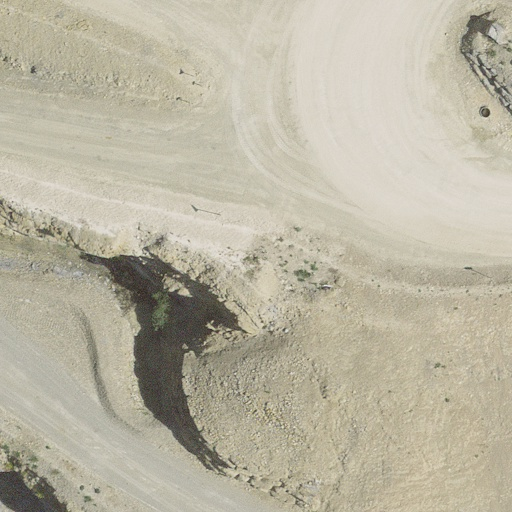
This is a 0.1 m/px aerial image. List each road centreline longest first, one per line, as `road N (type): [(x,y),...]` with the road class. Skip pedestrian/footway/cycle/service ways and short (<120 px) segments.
road 1 (track): [(511,239),(393,212),(327,144),(318,36),(344,0)]
road 2 (track): [(327,144),(147,175),(0,139)]
